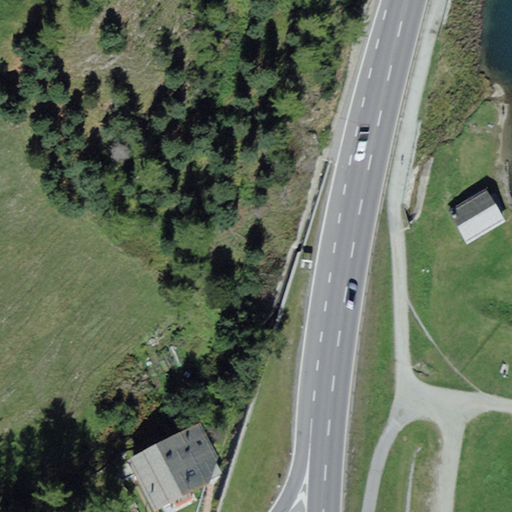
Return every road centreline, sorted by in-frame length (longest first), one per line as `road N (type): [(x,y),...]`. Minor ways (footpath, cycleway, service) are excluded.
road 1 (primary): [(327,431),(365,179),(407,0)]
road 2 (track): [(417,390),(401,340),(396,216),(440,0)]
road 3 (track): [(369,511),(388,442),(417,390)]
